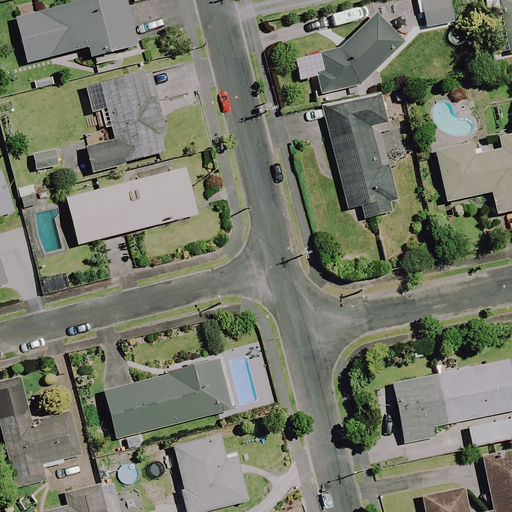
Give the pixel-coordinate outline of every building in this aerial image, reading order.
[(138,49),(125,0),(94,0),(15,21),(27,66),(87,50),(90,61),(138,49)] [(415,0),(418,17),(422,16),(424,30),(455,24),(450,0),(415,0)] [(511,0),(506,0),(502,0),(506,34),(495,35),(497,55),(511,53),(511,0)] [(313,56),(322,96),(359,89),(404,44),(377,18),(346,49),(313,56)] [(149,102),(141,74),(85,90),(93,116),(100,114),(108,144),(84,151),(91,176),(161,156),(156,139),(164,136),(154,100),(149,102)] [(387,132),(379,96),(322,110),(346,212),(360,209),(363,221),(399,213),(388,167),(380,134),(387,132)] [(511,213),(511,135),(497,139),(500,151),(474,157),(472,145),(435,153),(445,204),(491,195),(495,217),(511,213)] [(57,151),(32,155),(35,173),(60,169),(57,151)] [(196,217),(184,171),(66,200),(77,247),(196,217)] [(0,218),(11,215),(0,179),(0,288),(5,287),(0,270),(0,218)] [(230,411),(217,363),(103,394),(116,442),(230,411)] [(466,422),(511,413),(511,392),(506,363),(392,386),(404,445),(434,439),(432,429),(436,428),(441,454),(471,448),(466,422)] [(30,428),(19,381),(0,385),(0,426),(15,490),(45,483),(42,467),(77,459),(68,419),(30,428)] [(224,461),(220,438),(173,448),(187,511),(214,511),(247,505),(237,458),(224,461)] [(511,511),(511,451),(482,457),(492,511),(491,511),(466,511),(463,492),(422,500),(424,511),(511,511)] [(104,511),(99,488),(66,495),(69,505),(45,511),(44,511),(104,511)]
